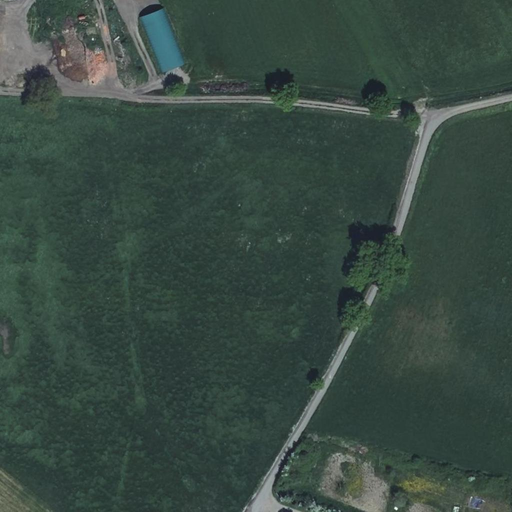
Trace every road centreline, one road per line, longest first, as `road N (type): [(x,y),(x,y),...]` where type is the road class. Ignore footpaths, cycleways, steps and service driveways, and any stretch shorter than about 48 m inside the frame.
road 1 (track): [(0,95),(137,95),(434,115)]
road 2 (unclassified): [(257,499),(381,277),(434,115)]
